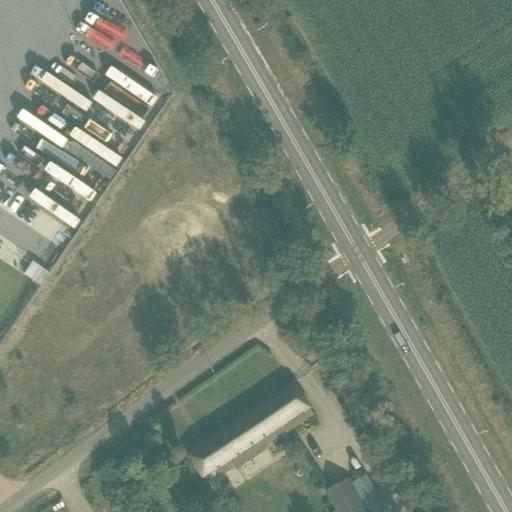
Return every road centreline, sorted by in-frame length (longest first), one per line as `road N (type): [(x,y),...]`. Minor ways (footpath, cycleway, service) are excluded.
road 1 (unclassified): [(0,510),(130,409),(358,256)]
road 2 (primary): [(358,256),(210,0)]
road 3 (primary): [(504,511),(358,256)]
road 4 (unclassified): [(358,256),(511,148)]
